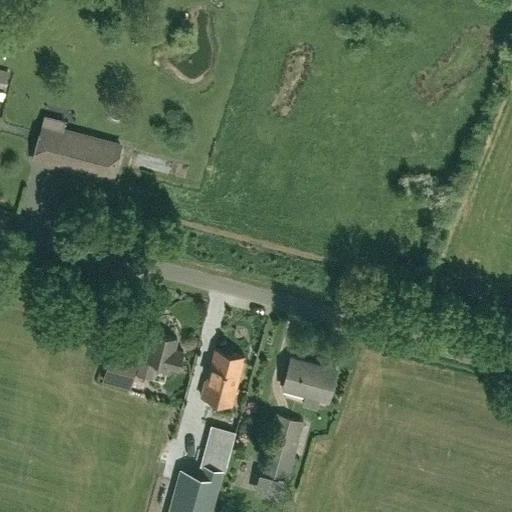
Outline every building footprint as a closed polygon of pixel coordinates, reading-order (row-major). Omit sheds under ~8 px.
[(45,117),(39,138),(60,144),(55,161),(67,164),(66,168),(111,180),(120,145),(63,130),(65,122),(45,117)] [(33,210),(53,215),(63,171),(43,166),(33,210)] [(70,205),(83,208),(85,196),(73,193),(70,205)] [(138,372),(151,376),(156,360),(169,363),(168,364),(179,367),(184,350),(174,347),(177,336),(154,329),(150,344),(146,343),(138,372)] [(201,395),(232,403),(245,353),(216,346),(207,379),(206,379),(201,395)] [(102,382),(130,389),(137,361),(108,354),(102,382)] [(282,385),(304,391),(302,399),(318,403),(320,395),(327,397),(335,367),(291,355),(282,385)] [(303,419),(275,413),(257,471),(287,480),(303,419)] [(230,451),(235,432),(210,425),(205,444),(230,451)] [(211,511),(222,472),(204,467),(202,476),(181,471),(170,511),(211,511)]
